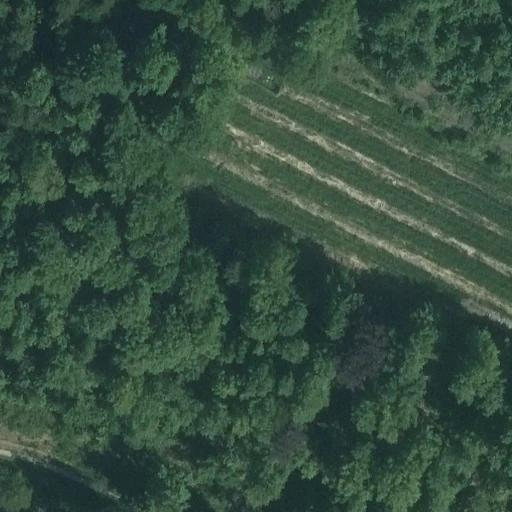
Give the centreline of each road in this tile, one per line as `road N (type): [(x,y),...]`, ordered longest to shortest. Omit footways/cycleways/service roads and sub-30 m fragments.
road 1 (track): [(235,47),(163,186),(511,366)]
road 2 (track): [(143,0),(511,185)]
